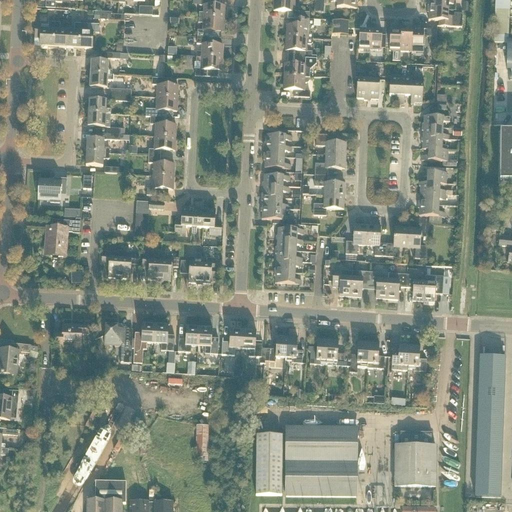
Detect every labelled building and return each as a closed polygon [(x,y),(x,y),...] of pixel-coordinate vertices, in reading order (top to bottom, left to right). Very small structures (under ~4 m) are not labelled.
[(49,0),(50,4),(46,3),(45,10),(55,10),(56,4),(55,0),(49,0)] [(199,20),(225,21),(225,8),(217,8),(218,1),(200,0),(200,7),(205,7),(205,15),(200,14),(199,20)] [(295,13),(295,1),(277,0),(275,0),(275,13),(288,14),(288,20),(300,20),(300,14),(295,13)] [(356,0),(331,0),(332,4),(338,4),(338,10),(358,11),(358,7),(357,7),(356,0)] [(429,10),(449,11),(449,5),(456,6),(456,0),(438,0),(437,0),(430,0),(430,7),(429,7),(429,10)] [(511,69),(511,38),(508,39),(510,0),(496,0),(494,44),(507,45),(507,70),(511,69)] [(152,15),(152,9),(139,8),(139,17),(151,18),(151,15),(152,15)] [(438,28),(455,28),(462,29),(462,15),(454,15),(454,18),(449,18),(449,11),(429,10),(428,14),(430,14),(429,22),(439,22),(438,28)] [(124,22),(125,17),(112,16),(113,14),(101,13),(100,21),(124,22)] [(180,18),(170,18),(170,26),(179,26),(180,18)] [(198,33),(198,40),(210,40),(210,34),(224,34),(225,21),(199,20),(199,24),(204,25),(204,33),(198,33)] [(288,27),(288,40),(313,41),(313,37),(311,35),(310,35),(310,31),(312,28),(314,28),(314,22),(302,21),(302,28),(288,27)] [(341,35),(342,22),(334,22),(333,35),(341,35)] [(53,49),(54,24),(49,23),(48,32),(41,31),(41,26),(35,25),(34,39),(40,40),(40,48),(53,49)] [(66,49),(67,33),(59,32),(60,24),(54,24),(53,49),(66,49)] [(66,49),(79,50),(80,25),(74,25),(74,33),(67,33),(66,49)] [(99,26),(85,26),(80,25),(79,50),(92,51),(93,34),(99,34),(99,26)] [(370,51),(372,27),(367,26),(367,32),(360,32),(359,51),(370,51)] [(376,27),(372,27),(370,51),(382,52),(383,33),(376,33),(376,27)] [(413,28),(413,35),(412,54),(417,54),(417,48),(423,48),(424,28),(421,27),(421,29),(413,28)] [(401,54),(402,28),(398,28),(397,34),(391,34),(390,53),(393,53),(393,63),(400,63),(401,54)] [(413,35),(407,35),(407,28),(402,28),(401,54),(412,54),(413,35)] [(436,45),(437,31),(427,31),(426,38),(430,38),(430,44),(436,45)] [(197,59),(223,60),(224,47),(210,47),(210,40),(198,40),(198,47),(203,47),(203,54),(197,53),(197,59)] [(317,58),(312,58),(313,54),(307,54),(308,46),(311,46),(312,45),(313,41),(288,40),(287,53),(301,54),(300,60),(316,61),(317,58)] [(222,73),(223,60),(197,59),(197,63),(202,63),(202,72),(196,71),(196,79),(208,79),(208,73),(222,73)] [(286,79),(310,80),(311,71),(316,66),(316,61),(300,60),(300,67),(286,66),(286,79)] [(91,62),(90,76),(111,77),(112,72),(109,72),(109,63),(91,62)] [(368,102),(369,82),(363,82),(363,75),(358,75),(357,101),(365,101),(365,102),(368,102)] [(111,77),(90,76),(90,88),(108,89),(109,81),(111,81),(111,77)] [(375,82),(369,82),(368,102),(372,103),(372,101),(379,101),(380,76),(376,76),(375,82)] [(396,104),(401,104),(402,78),(390,78),(390,97),(396,97),(396,104)] [(412,84),(413,84),(413,79),(402,78),(401,104),(405,104),(405,98),(411,98),(412,98),(412,84)] [(305,93),(306,85),(307,85),(309,84),(310,83),(310,80),(286,79),(285,92),(299,93),(298,99),(310,100),(311,93),(305,93)] [(419,85),(413,84),(412,84),(412,98),(411,98),(411,105),(415,106),(415,104),(423,104),(423,79),(419,79),(419,85)] [(158,100),(178,100),(179,87),(165,86),(165,80),(153,80),(153,86),(159,86),(158,100)] [(177,113),(178,100),(158,100),(157,112),(151,112),(151,119),(163,119),(163,113),(177,113)] [(89,114),(108,115),(108,112),(107,112),(107,102),(89,101),(89,114)] [(445,112),(446,104),(438,103),(437,111),(445,112)] [(110,116),(108,116),(108,115),(89,114),(88,128),(106,129),(106,130),(110,130),(110,116)] [(423,129),(444,130),(444,123),(450,124),(450,119),(425,117),(424,126),(423,126),(423,129)] [(163,119),(151,119),(151,126),(157,126),(156,139),(176,140),(177,127),(163,126),(163,119)] [(443,141),(449,142),(450,136),(443,136),(444,130),(423,129),(423,133),(424,133),(424,140),(443,141)] [(511,133),(500,133),(500,183),(511,183),(511,133)] [(326,157),(346,158),(346,145),(329,145),(329,137),(317,136),(317,148),(326,148),(326,157)] [(286,148),(286,143),(292,143),(293,138),(267,137),(267,144),(265,144),(265,148),(266,148),(266,147),(286,148)] [(176,153),(176,140),(156,139),(155,151),(149,151),(149,158),(161,159),(161,152),(176,153)] [(429,151),(449,152),(449,147),(443,147),(443,141),(424,140),(422,140),(422,143),(424,143),(423,152),(429,152),(429,151)] [(87,141),(87,154),(109,155),(109,150),(105,149),(105,142),(96,142),(87,141)] [(265,158),(285,160),(286,153),(292,154),(292,148),(286,148),(266,147),(266,148),(266,155),(265,155),(265,158)] [(137,148),(129,148),(129,156),(137,156),(137,148)] [(448,163),(449,152),(429,151),(429,152),(429,157),(422,157),(422,162),(448,163)] [(104,168),(104,161),(108,161),(109,155),(87,154),(86,167),(96,167),(104,168)] [(316,166),(315,177),(328,178),(328,170),(345,171),(346,158),(326,157),(326,166),(316,166)] [(161,159),(149,158),(149,165),(155,165),(154,178),(175,179),(175,166),(161,165),(161,159)] [(285,166),(285,160),(265,158),(264,162),(266,162),(265,170),(291,171),(291,166),(285,166)] [(441,186),(447,186),(447,175),(422,173),(421,178),(428,179),(428,184),(428,185),(441,186)] [(284,189),(284,183),(290,183),(291,178),(265,177),(264,185),(263,185),(263,188),(284,189)] [(325,198),(344,198),(345,185),(328,185),(328,178),(315,177),(315,189),(325,189),(325,198)] [(174,192),(175,179),(154,178),(154,190),(148,190),(147,197),(159,198),(160,191),(174,192)] [(91,192),(92,179),(84,179),(83,191),(91,192)] [(59,205),(60,181),(54,180),(54,183),(40,182),(39,201),(50,202),(50,204),(59,205)] [(440,191),(441,186),(428,185),(428,184),(420,184),(420,188),(421,188),(420,195),(446,197),(447,192),(440,191)] [(290,194),(290,189),(284,189),(263,188),(264,189),(264,196),(262,196),(262,199),(283,200),(284,194),(290,194)] [(300,201),(300,193),(292,193),(292,201),(300,201)] [(419,206),(439,207),(440,201),(446,202),(446,197),(420,195),(420,203),(419,203),(419,206)] [(344,211),(344,198),(325,198),(324,206),(314,206),(314,217),(326,217),(327,210),(344,211)] [(282,211),(289,211),(289,207),(283,206),(283,200),(262,199),(262,202),(263,202),(263,210),(282,211)] [(149,211),(149,205),(149,204),(137,203),(137,215),(149,216),(149,211)] [(439,214),(439,207),(419,206),(419,210),(420,210),(420,217),(445,219),(446,214),(439,214)] [(183,209),(182,221),(182,223),(176,223),(175,235),(186,235),(186,229),(193,229),(194,210),(194,209),(191,209),(191,210),(183,209)] [(204,230),(205,209),(202,209),(202,210),(194,210),(193,229),(192,236),(197,236),(198,230),(204,230)] [(216,225),(216,223),(216,211),(209,211),(209,209),(205,209),(204,230),(210,230),(210,237),(221,237),(222,226),(216,225)] [(282,217),(282,211),(263,210),(262,210),(261,214),(263,214),(262,221),(288,222),(288,218),(282,217)] [(75,223),(62,222),(52,222),(52,229),(47,229),(45,257),(65,259),(67,234),(79,235),(80,221),(76,221),(75,223)] [(298,242),(298,236),(304,236),(305,232),(300,231),(300,227),(286,227),(286,230),(279,230),(279,237),(277,237),(277,242),(278,242),(279,241),(298,242)] [(367,248),(368,227),(355,227),(354,244),(347,244),(346,256),(358,257),(358,247),(367,248)] [(382,228),(368,227),(367,248),(376,248),(375,258),(386,258),(387,246),(381,245),(382,228)] [(387,246),(386,258),(398,259),(398,250),(407,250),(408,230),(395,229),(394,246),(387,246)] [(422,230),(408,230),(407,250),(416,251),(415,260),(427,261),(428,248),(421,248),(422,230)] [(510,248),(510,249),(508,264),(511,264),(511,239),(500,238),(499,246),(510,248)] [(304,242),(298,242),(279,241),(278,242),(278,248),(276,248),(276,252),(297,253),(297,247),(304,247),(304,242)] [(119,281),(121,260),(115,260),(115,253),(102,252),(101,265),(109,265),(108,279),(116,280),(116,281),(119,281)] [(277,263),(303,264),(303,260),(297,259),(297,253),(276,252),(276,256),(278,256),(277,263)] [(127,261),(121,260),(119,281),(123,282),(123,280),(131,281),(132,265),(139,266),(140,255),(128,254),(127,261)] [(159,284),(161,263),(155,262),(156,256),(143,255),(142,266),(150,267),(149,282),(157,282),(157,284),(159,284)] [(167,263),(161,263),(159,284),(163,284),(163,283),(171,284),(173,257),(168,257),(167,263)] [(200,286),(201,265),(195,265),(196,259),(191,259),(189,284),(197,285),(197,286),(200,286)] [(208,266),(201,265),(200,286),(204,286),(204,285),(211,286),(212,279),(218,280),(220,260),(208,260),(208,266)] [(275,274),(296,275),(296,269),(303,269),(303,264),(277,263),(277,271),(275,271),(275,274)] [(352,273),(347,272),(334,271),(333,289),(340,289),(340,298),(351,298),(352,273)] [(358,280),(353,280),(353,273),(352,273),(351,298),(362,299),(362,291),(364,291),(365,287),(370,288),(371,274),(359,273),(358,280)] [(296,281),(296,275),(275,274),(275,277),(276,277),(276,285),(301,286),(302,281),(296,281)] [(389,275),(383,275),(371,274),(370,288),(375,288),(375,291),(377,291),(376,300),(387,300),(389,275)] [(389,275),(387,300),(398,301),(399,293),(401,293),(401,290),(406,290),(407,277),(395,276),(389,275)] [(425,284),(424,284),(425,280),(419,280),(419,277),(407,277),(406,290),(412,291),(411,294),(414,294),(413,302),(424,303),(425,284)] [(431,285),(425,284),(424,303),(435,304),(436,296),(443,296),(444,279),(432,278),(431,285)] [(143,325),(142,336),(135,335),(134,366),(143,367),(144,353),(147,353),(147,346),(154,346),(156,326),(143,325)] [(62,346),(62,343),(80,344),(81,335),(87,335),(88,327),(63,326),(62,334),(53,334),(52,347),(58,347),(59,346),(62,346)] [(169,327),(156,326),(154,346),(162,346),(161,353),(174,353),(175,338),(174,338),(174,341),(168,340),(169,327)] [(131,365),(133,332),(118,331),(118,328),(106,327),(105,347),(122,348),(121,365),(131,365)] [(198,349),(200,328),(187,328),(186,341),(179,341),(180,338),(179,338),(178,354),(191,355),(191,348),(198,349)] [(213,329),(200,328),(198,349),(206,349),(205,355),(218,356),(219,340),(218,340),(218,343),(212,343),(213,329)] [(243,351),(244,331),(231,330),(230,344),(224,344),(224,340),(223,340),(222,356),(235,357),(236,351),(243,351)] [(267,351),(263,350),(263,343),(262,343),(262,346),(256,346),(257,332),(244,331),(243,351),(250,352),(249,358),(261,359),(261,365),(265,366),(266,363),(267,351)] [(276,351),(271,351),(267,351),(266,363),(285,364),(285,360),(286,360),(287,341),(277,340),(276,351)] [(327,367),(329,340),(318,340),(317,354),(311,353),(310,366),(327,367)] [(327,367),(333,367),(343,368),(347,368),(348,356),(339,355),(340,341),(329,340),(327,367)] [(297,352),(298,342),(287,341),(286,360),(292,360),(292,364),(302,365),(303,353),(297,352)] [(359,342),(358,356),(352,356),(348,356),(347,368),(349,368),(349,374),(357,375),(358,369),(368,370),(370,343),(359,342)] [(379,358),(380,344),(370,343),(368,370),(384,371),(385,358),(379,358)] [(29,355),(30,347),(11,345),(10,352),(0,351),(0,376),(16,378),(18,354),(29,355)] [(394,352),(392,372),(409,373),(409,371),(410,346),(400,345),(399,352),(394,352)] [(421,347),(410,346),(409,371),(410,371),(415,371),(415,373),(426,374),(427,362),(420,361),(421,347)] [(39,355),(39,349),(30,347),(29,355),(28,359),(36,361),(39,355)] [(505,359),(480,358),(475,498),(500,499),(505,359)] [(162,375),(174,375),(175,366),(167,365),(166,371),(163,371),(162,375)] [(15,421),(18,394),(3,392),(2,400),(0,399),(0,420),(9,422),(10,420),(15,421)] [(97,406),(85,427),(90,429),(101,408),(97,406)] [(120,415),(124,409),(123,407),(120,406),(118,406),(115,412),(120,415)] [(195,463),(208,464),(208,427),(195,427),(195,463)] [(286,429),(285,498),(358,499),(357,429),(286,429)] [(2,437),(4,436),(17,438),(18,432),(0,430),(0,450),(1,450),(5,450),(5,446),(1,446),(2,437)] [(436,490),(436,449),(432,448),(432,435),(400,434),(400,448),(396,448),(396,489),(436,490)] [(282,437),(257,436),(255,496),(281,497),(282,437)] [(122,511),(122,506),(125,506),(126,484),(95,484),(95,503),(87,503),(86,511),(173,511),(173,505),(130,504),(130,511),(122,511)]
